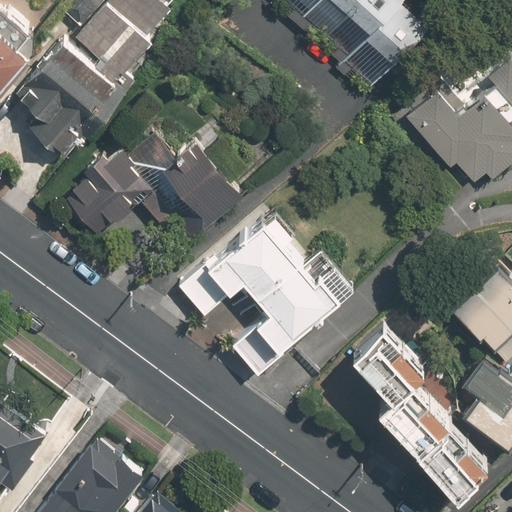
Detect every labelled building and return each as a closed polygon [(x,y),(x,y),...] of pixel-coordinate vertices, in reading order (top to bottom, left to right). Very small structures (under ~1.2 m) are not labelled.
[(17,93),(40,111),(25,128),(64,160),(86,133),(77,126),(95,103),(104,110),(135,72),(126,65),(175,5),(169,0),(107,0),(79,35),(70,27),(17,93)] [(431,0),(277,0),(295,15),(288,22),(320,50),(327,43),(377,87),(444,11),(431,0)] [(0,83),(34,41),(21,30),(0,13),(0,83)] [(511,156),(511,46),(510,44),(450,99),(432,79),(405,104),(455,158),(460,153),(477,171),(488,161),(497,170),(511,156)] [(99,229),(143,191),(166,217),(178,207),(199,231),(246,189),(198,134),(175,154),(153,129),(132,147),(128,141),(112,154),(106,147),(84,167),(90,174),(67,193),(99,229)] [(263,368),(347,294),(343,290),(355,280),(322,242),(310,252),(264,201),(178,277),(205,308),(225,291),(232,299),(245,288),(260,305),(247,316),(253,322),(236,337),(263,368)] [(511,262),(505,256),(457,301),(509,357),(511,354),(511,262)] [(456,483),(488,454),(415,373),(431,358),(389,312),(354,343),(392,386),(379,398),(456,483)] [(511,439),(511,370),(486,352),(467,379),(481,389),(467,408),(511,440),(511,439)] [(0,475),(1,474),(16,485),(46,444),(0,409),(0,475)] [(35,511),(109,511),(143,472),(99,435),(58,485),(35,511)] [(187,511),(162,490),(142,511),(187,511)]
